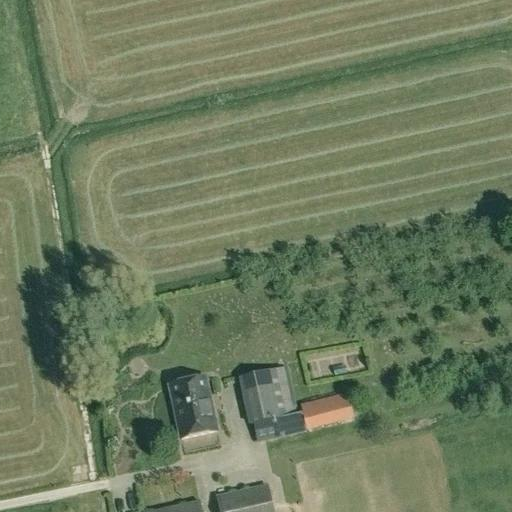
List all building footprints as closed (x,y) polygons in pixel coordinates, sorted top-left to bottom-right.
[(245,395),(286,385),(283,369),(242,378),(245,395)] [(206,380),(170,387),(181,441),(217,433),(206,380)] [(353,416),(350,404),(347,394),(301,405),(307,431),(354,419),(353,416)] [(297,419),(275,424),(279,440),(301,434),(297,419)] [(219,511),(273,511),(267,486),(217,497),(219,511)] [(201,511),(199,501),(152,511),(201,511)]
